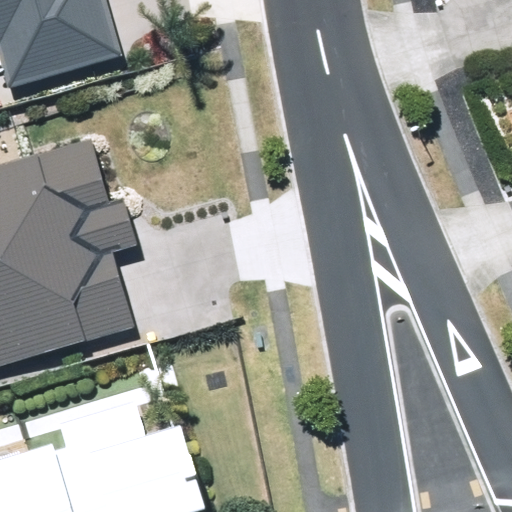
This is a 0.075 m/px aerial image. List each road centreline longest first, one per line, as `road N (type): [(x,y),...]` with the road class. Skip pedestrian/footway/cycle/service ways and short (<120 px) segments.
road 1 (residential): [(388,511),(358,343),(374,229)]
road 2 (residential): [(374,229),(438,306),(511,460)]
road 3 (residential): [(374,229),(312,0)]
